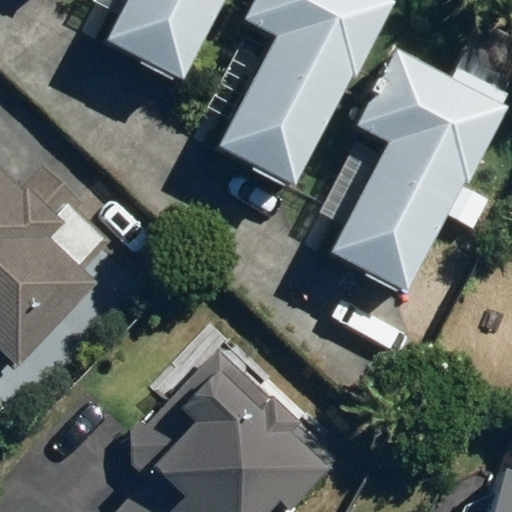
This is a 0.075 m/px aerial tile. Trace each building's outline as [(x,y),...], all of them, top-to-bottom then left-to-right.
[(142,0),(121,42),(202,83),(243,0),(142,0)] [(270,0),(261,16),(294,34),(237,140),(308,178),(403,0),(270,0)] [(467,76),(414,46),(373,122),(400,138),(374,186),(347,171),(327,206),(354,222),(344,240),(422,284),(511,123),(511,84),(474,64),(467,76)] [(38,192),(0,153),(0,334),(30,364),(111,282),(62,233),(76,218),(43,186),(38,192)] [(170,399),(140,429),(138,461),(154,477),(118,511),(278,511),(291,500),(301,510),(355,456),(221,321),(156,385),(170,399)] [(511,511),(511,459),(495,452),(469,511),(511,511)]
